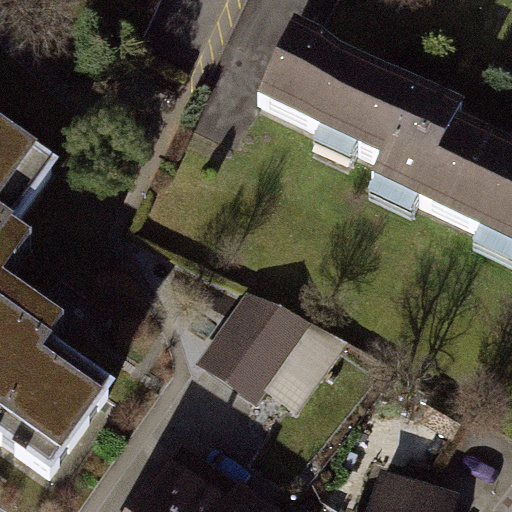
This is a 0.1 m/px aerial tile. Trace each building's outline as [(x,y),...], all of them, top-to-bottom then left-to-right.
[(511,139),(307,28),(258,117),(511,254),(511,139)] [(54,174),(0,134),(0,447),(66,494),(115,424),(53,380),(81,342),(20,298),(48,258),(12,233),(54,174)] [(314,343),(256,302),(210,369),(267,409),(314,343)] [(234,511),(250,488),(182,446),(140,511),(234,511)] [(466,511),(467,510),(384,485),(375,511),(466,511)] [(288,511),(250,488),(234,511),(288,511)]
